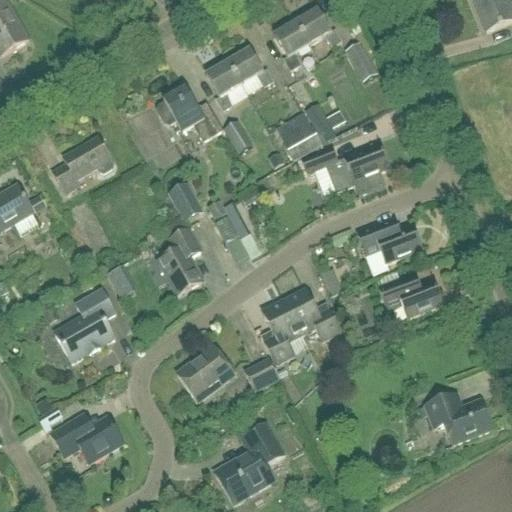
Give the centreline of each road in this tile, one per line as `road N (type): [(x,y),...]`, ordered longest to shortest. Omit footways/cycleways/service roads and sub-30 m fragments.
road 1 (residential): [(123,511),(144,500),(163,466),(139,387),(156,354),(310,240),(455,182)]
road 2 (tertiary): [(0,130),(211,0)]
road 3 (unclassified): [(455,182),(382,0)]
road 4 (unclassified): [(511,321),(455,182)]
